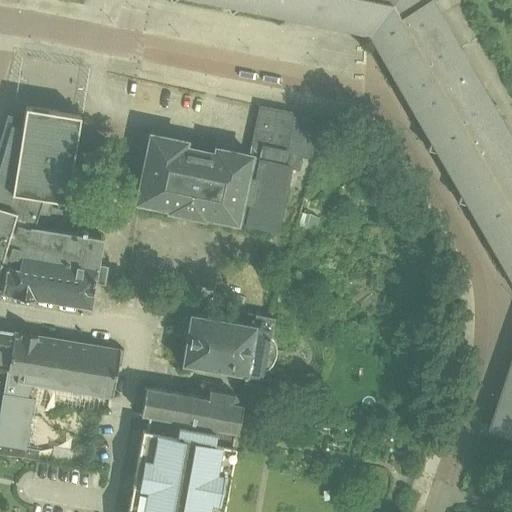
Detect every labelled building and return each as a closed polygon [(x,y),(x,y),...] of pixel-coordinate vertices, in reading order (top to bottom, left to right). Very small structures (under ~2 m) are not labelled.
[(210,0),(286,16),(287,10),(304,13),(323,16),(323,19),(364,27),(365,25),(373,27),(375,29),(370,32),(506,269),(511,266),(511,267),(511,360),(490,425),(511,431),(511,135),(446,20),(434,0),(210,0)] [(0,289),(35,295),(91,305),(96,279),(104,280),(107,264),(98,263),(103,236),(49,227),(51,215),(56,217),(59,208),(52,206),(53,198),(67,201),(81,115),(26,106),(23,126),(11,123),(0,160),(0,289)] [(312,157),(319,117),(261,106),(251,154),(152,134),(152,135),(141,133),(128,197),(138,199),(138,200),(171,207),(170,209),(206,217),(206,215),(238,221),(238,219),(247,221),(247,223),(278,230),(292,166),(299,168),(302,155),(312,157)] [(276,353),(277,349),(276,344),(275,341),(274,339),(273,338),(272,335),(275,317),(249,312),(247,322),(192,312),(191,316),(188,316),(185,318),(183,327),(186,331),(189,331),(183,362),(244,373),(244,374),(246,375),(245,381),(266,385),(270,365),(273,360),(276,353)] [(0,511),(0,362),(8,364),(9,364),(15,332),(0,329),(0,511)] [(15,332),(9,364),(0,418),(0,452),(38,459),(40,451),(26,448),(35,397),(28,396),(31,383),(113,396),(119,364),(122,364),(125,349),(15,330),(15,332)] [(146,386),(145,388),(147,388),(142,412),(141,411),(141,413),(150,415),(147,429),(144,429),(128,511),(223,511),(236,445),(233,444),(235,430),(238,430),(243,403),(237,402),(238,397),(237,396),(211,391),(210,389),(211,384),(187,379),(184,393),(146,386)]
